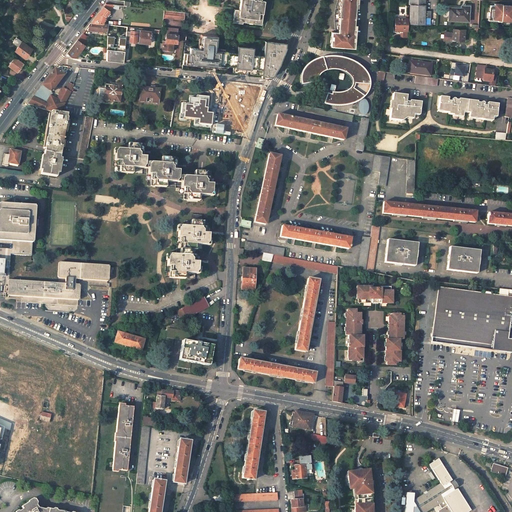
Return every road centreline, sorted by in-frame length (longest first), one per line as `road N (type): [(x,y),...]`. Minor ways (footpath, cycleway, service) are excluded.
road 1 (residential): [(222,389),(233,195),(273,87)]
road 2 (secondary): [(511,454),(274,398)]
road 3 (residential): [(55,56),(273,87)]
road 4 (unclassified): [(185,511),(222,389)]
road 5 (residential): [(387,47),(511,63)]
